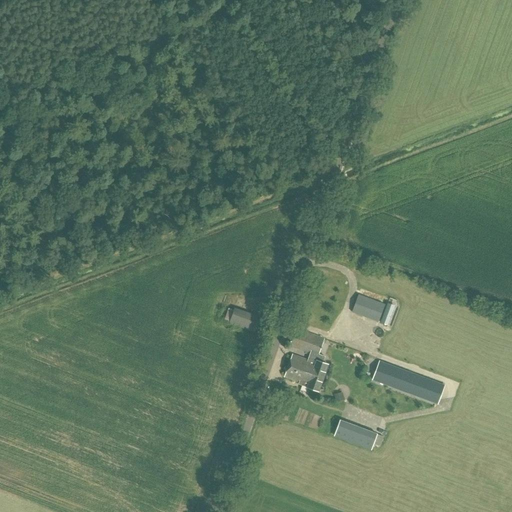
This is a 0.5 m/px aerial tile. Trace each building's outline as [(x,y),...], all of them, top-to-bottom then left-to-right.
[(358,295),(352,312),(378,322),(384,305),(358,295)] [(385,305),(378,322),(388,326),(395,309),(385,305)] [(258,334),(264,318),(234,308),(229,324),(258,334)] [(318,355),(324,339),(295,329),(289,346),(311,353),(311,352),(318,355)] [(292,355),(288,366),(284,377),(307,385),(307,387),(318,392),(323,378),(328,365),(316,361),(315,363),(292,355)] [(437,404),(444,385),(393,367),(379,361),(372,380),(437,404)] [(344,401),(342,393),(334,395),(336,403),(344,401)] [(340,421),(334,436),(371,450),(373,445),(380,447),(384,437),(377,435),(340,421)] [(381,429),(386,433),(391,425),(386,422),(381,429)]
